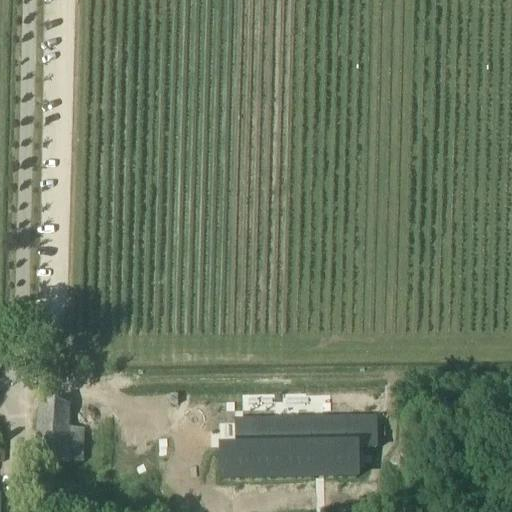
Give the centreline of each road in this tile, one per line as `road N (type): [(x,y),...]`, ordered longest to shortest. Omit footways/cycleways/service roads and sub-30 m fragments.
road 1 (track): [(17,394),(28,0)]
road 2 (unclassified): [(15,511),(17,394),(0,394)]
